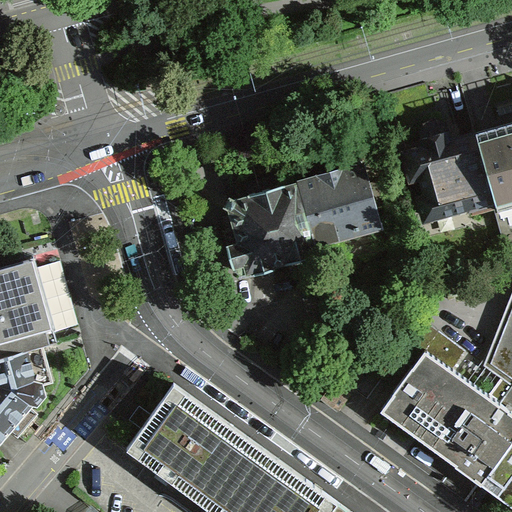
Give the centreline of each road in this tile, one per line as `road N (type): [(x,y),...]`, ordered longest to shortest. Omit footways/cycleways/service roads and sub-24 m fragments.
road 1 (secondary): [(117,137),(511,25)]
road 2 (tertiary): [(168,327),(420,511)]
road 3 (residential): [(168,327),(9,511)]
road 4 (tertiary): [(74,155),(76,203),(106,289),(132,317),(168,327)]
road 5 (tertiary): [(168,327),(153,223),(117,137)]
